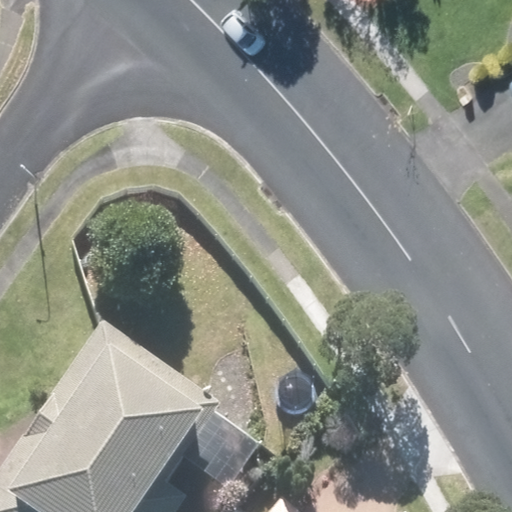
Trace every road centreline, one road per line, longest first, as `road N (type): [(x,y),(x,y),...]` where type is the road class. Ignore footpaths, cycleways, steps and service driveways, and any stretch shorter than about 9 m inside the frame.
road 1 (tertiary): [(511,418),(435,270),(198,0)]
road 2 (residential): [(141,0),(0,194)]
